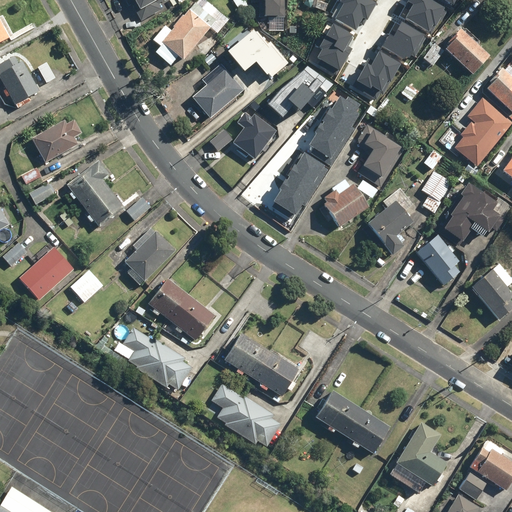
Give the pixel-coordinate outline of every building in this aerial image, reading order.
[(157,0),(126,0),(139,22),(161,10),(156,1),(157,0)] [(265,0),(266,16),(284,16),(283,0),(265,0)] [(353,33),(361,20),(365,23),(375,4),(367,0),(335,0),(335,1),(338,2),(337,4),(341,6),(332,21),(353,33)] [(407,0),(405,4),(410,7),(402,20),(427,34),(431,26),(434,28),(440,18),(439,17),(444,9),(428,0),(407,0)] [(214,20),(192,3),(169,31),(163,27),(152,42),(158,47),(153,54),(168,66),(175,57),(181,61),(214,20)] [(0,23),(0,42),(8,38),(0,23)] [(399,24),(393,34),(390,32),(388,37),(387,37),(380,49),(402,61),(404,58),(407,60),(409,56),(414,58),(425,38),(399,24)] [(350,38),(351,37),(331,25),(330,27),(326,25),(314,46),(318,48),(317,49),(320,51),(314,60),(338,73),(351,50),(347,47),(352,39),(350,38)] [(488,57),(459,29),(446,42),(448,44),(443,50),(470,76),(488,57)] [(286,63),(267,42),(265,44),(254,31),(252,33),(251,31),(225,53),(243,74),(254,64),(265,77),(266,75),(269,78),(286,63)] [(441,51),(430,43),(419,57),(430,65),(441,51)] [(372,62),(367,59),(354,83),(368,91),(369,88),(379,94),(385,82),(389,84),(399,65),(377,53),(372,62)] [(0,80),(14,105),(38,92),(22,63),(18,65),(13,57),(0,63),(0,80)] [(36,68),(45,84),(54,78),(45,63),(36,68)] [(282,89),(271,104),(284,115),(294,104),(301,110),(307,102),(313,107),(333,84),(308,67),(282,89)] [(511,114),(511,79),(501,69),(489,82),(490,83),(484,90),(511,115),(511,114)] [(241,91),(223,70),(190,98),(208,119),(241,91)] [(311,154),(331,166),(354,129),(351,127),(359,114),(357,113),(362,105),(349,97),(347,100),(340,97),(333,109),(331,108),(316,133),(317,134),(310,145),(315,148),(311,154)] [(510,123),(480,98),(465,117),(472,123),(471,124),(469,122),(458,135),(461,137),(452,149),(474,167),(510,123)] [(365,113),(376,120),(381,112),(370,105),(365,113)] [(274,132),(251,115),(249,118),(242,113),(235,123),(241,128),(230,143),(252,160),(274,132)] [(31,139),(45,163),(77,145),(73,138),(81,134),(73,120),(65,125),(63,121),(31,139)] [(404,149),(366,125),(357,139),(359,148),(370,154),(358,173),(380,187),(404,149)] [(440,156),(430,149),(420,163),(430,170),(440,156)] [(329,168),(305,153),(297,166),(295,164),(280,189),(282,190),(272,207),(292,219),(302,203),(306,205),(329,168)] [(511,156),(501,172),(511,180),(511,156)] [(66,185),(98,227),(123,208),(102,180),(108,175),(98,160),(66,185)] [(20,176),(25,185),(40,176),(35,167),(20,176)] [(448,182),(431,171),(419,191),(426,195),(420,206),(432,213),(439,202),(437,201),(448,182)] [(370,206),(354,183),(350,186),(345,178),(331,187),(333,190),(324,197),(327,201),(324,203),(340,227),(370,206)] [(379,190),(363,180),(358,188),(374,198),(379,190)] [(28,193),(34,205),(53,195),(46,183),(28,193)] [(496,204),(466,184),(436,231),(459,247),(470,230),(481,237),(484,232),(487,234),(491,228),(495,231),(501,220),(497,218),(498,217),(491,212),(496,204)] [(1,200),(10,218),(19,213),(10,195),(1,200)] [(125,211),(133,221),(148,208),(140,198),(125,211)] [(411,222),(394,201),(365,224),(392,256),(403,247),(395,236),(411,222)] [(0,230),(9,225),(0,209),(0,230)] [(57,215),(66,227),(72,222),(63,211),(57,215)] [(123,262),(143,282),(174,251),(154,231),(123,262)] [(458,263),(435,236),(415,253),(443,286),(459,273),(453,267),(458,263)] [(1,256),(10,267),(26,254),(17,243),(1,256)] [(18,279),(38,301),(73,270),(53,248),(18,279)] [(511,281),(511,280),(498,264),(471,288),(499,321),(511,310),(511,303),(510,301),(511,298),(511,293),(506,287),(511,281)] [(69,287),(83,302),(102,286),(88,270),(69,287)] [(148,305),(195,340),(214,315),(167,280),(148,305)] [(126,359),(174,391),(189,370),(176,362),(179,357),(134,327),(127,338),(136,344),(126,359)] [(224,360),(282,397),(299,370),(240,334),(224,360)] [(105,336),(99,345),(114,357),(121,348),(105,336)] [(214,416),(262,448),(277,426),(265,418),(268,414),(223,384),(215,395),(224,401),(214,416)] [(315,417),(374,454),(391,428),(332,391),(315,417)] [(396,419),(407,426),(417,408),(407,402),(396,419)] [(381,479),(419,502),(440,469),(423,458),(436,437),(415,424),(381,479)] [(466,467),(502,491),(511,475),(511,458),(484,440),(466,467)] [(456,489),(474,501),(484,484),(466,473),(456,489)] [(48,511),(11,488),(0,504),(0,511),(48,511)] [(474,511),(478,507),(457,494),(445,511),(474,511)]
